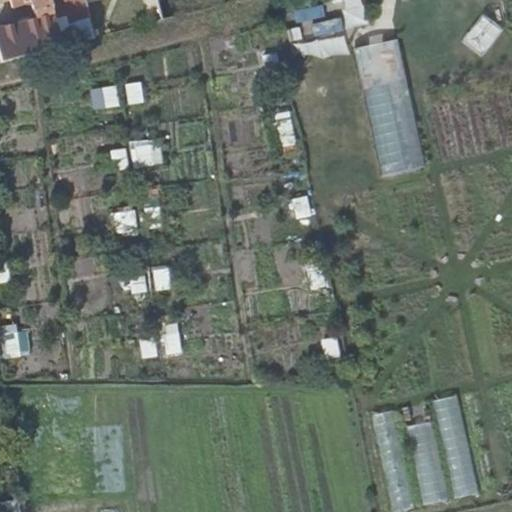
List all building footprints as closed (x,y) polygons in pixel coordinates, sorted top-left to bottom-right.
[(29,1),(34,19),(51,15),(47,0),(10,0),(14,5),(29,1)] [(47,0),(51,15),(52,18),(64,14),(60,0),(47,0)] [(67,20),(88,14),(84,0),(60,0),(64,14),(66,14),(67,20)] [(145,0),(151,23),(161,20),(155,0),(145,0)] [(313,23),(317,42),(346,36),(342,18),(330,21),(327,5),(298,12),(301,26),(313,23)] [(23,22),(31,55),(60,47),(52,18),(51,15),(34,19),(23,22)] [(0,28),(0,62),(31,55),(23,22),(0,28)] [(401,40),(358,49),(383,178),(427,169),(401,40)] [(129,106),(145,104),(142,83),(125,85),(129,106)] [(117,86),(91,91),(96,112),(121,107),(117,86)] [(155,143),(130,150),(136,170),(161,163),(155,143)] [(116,172),(131,169),(125,148),(110,152),(116,172)] [(147,230),(164,226),(159,205),(142,210),(147,230)] [(137,211),(111,212),(113,235),(139,234),(137,211)] [(169,269),(153,271),(156,292),(172,290),(169,269)] [(133,295),(149,292),(145,274),(130,277),(133,295)] [(178,323),(164,325),(168,356),(182,354),(178,323)] [(27,324),(0,328),(4,359),(31,356),(27,324)]
